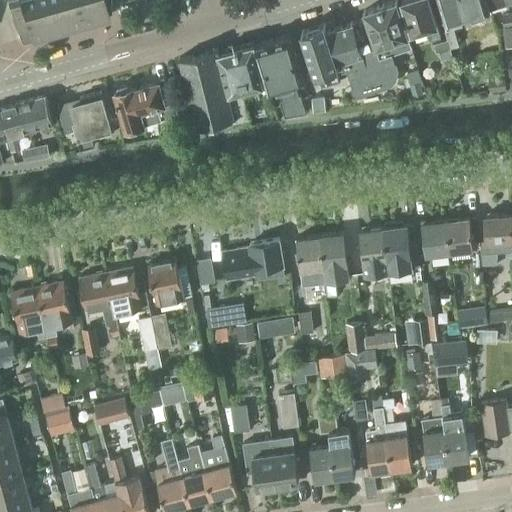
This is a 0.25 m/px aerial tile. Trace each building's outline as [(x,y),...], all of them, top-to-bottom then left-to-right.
[(104,0),(8,0),(20,40),(108,15),(104,0)] [(387,43),(407,36),(408,36),(407,35),(396,0),(394,0),(363,10),(371,35),(375,47),(387,43)] [(430,40),(441,36),(429,0),(402,0),(412,33),(426,28),(430,40)] [(468,19),(470,18),(464,0),(435,0),(436,0),(442,23),(454,19),(455,20),(458,20),(463,20),(468,19)] [(490,5),(487,0),(464,0),(470,18),(475,17),(480,15),(484,12),(487,10),(487,9),(490,8),(490,5)] [(504,26),(511,24),(511,13),(502,15),(504,26)] [(394,64),(391,54),(387,43),(375,47),(371,35),(370,35),(368,36),(367,36),(361,19),(352,22),(352,21),(350,22),(348,23),(340,25),(334,27),(326,30),(325,25),(324,22),(322,23),(322,24),(303,30),(303,29),(301,30),(302,32),(309,53),(315,72),(316,72),(318,71),(322,83),(339,78),(339,77),(339,76),(343,74),(347,73),(347,75),(352,88),(353,92),(358,94),(362,93),(383,86),(385,85),(388,85),(391,81),(394,78),(395,73),(396,69),(394,64)] [(505,46),(511,45),(511,25),(503,27),(505,46)] [(445,30),(448,39),(450,48),(459,45),(454,28),(445,30)] [(304,78),(290,33),(255,44),(269,89),(278,86),(286,84),(294,81),(304,78)] [(449,48),(450,48),(448,39),(434,43),(436,52),(438,51),(441,60),(452,56),(449,48)] [(245,88),(264,83),(254,42),(219,51),(218,51),(237,121),(249,118),(243,94),(246,93),(245,88)] [(218,51),(219,51),(218,48),(179,57),(196,127),(232,117),(234,122),(237,121),(218,51)] [(173,101),(165,104),(158,81),(134,88),(133,87),(127,84),(118,86),(115,92),(114,92),(125,129),(144,124),(162,119),(162,118),(177,114),(173,101)] [(297,91),(294,81),(286,84),(289,94),(297,91)] [(289,94),(286,84),(278,86),(281,96),(289,94)] [(92,131),(110,126),(101,91),(81,96),(82,100),(59,106),(66,132),(67,131),(78,127),(80,135),(78,136),(81,148),(95,144),(92,131)] [(18,102),(26,130),(53,123),(53,121),(57,120),(55,113),(51,114),(45,94),(18,102)] [(300,94),(290,97),(293,106),(303,103),(300,94)] [(325,109),(324,96),(312,97),(313,110),(325,109)] [(293,106),(290,97),(280,100),(283,109),(293,106)] [(17,133),(26,130),(18,102),(1,106),(8,135),(9,135),(13,151),(21,148),(17,133)] [(306,113),(303,103),(293,106),(295,115),(306,113)] [(295,115),(293,106),(283,109),(285,116),(295,115)] [(27,160),(49,155),(47,145),(25,150),(27,160)] [(496,252),(511,251),(509,213),(484,215),(486,239),(480,239),(482,266),(497,265),(496,252)] [(450,250),(473,247),(469,216),(446,218),(450,250)] [(426,253),(450,250),(446,218),(422,221),(426,253)] [(387,258),(410,255),(406,223),(383,226),(387,258)] [(388,270),(387,258),(383,226),(359,229),(364,273),(388,270)] [(348,276),(347,263),(343,231),(321,234),(324,266),(323,266),(325,278),(326,278),(328,295),(336,294),(334,278),(348,276)] [(300,269),(323,266),(324,266),(321,234),(296,237),(300,269)] [(256,279),(285,273),(278,238),(250,243),(250,247),(223,252),(228,279),(244,276),(244,273),(255,271),(256,279)] [(214,254),(200,255),(200,279),(215,279),(214,254)] [(185,264),(177,266),(175,257),(148,262),(154,294),(156,302),(191,295),(185,264)] [(141,307),(139,297),(132,266),(107,271),(115,313),(141,307)] [(115,313),(107,271),(80,277),(86,308),(102,304),(106,325),(108,324),(111,335),(119,334),(115,313)] [(436,311),(438,311),(434,277),(420,279),(425,312),(426,312),(427,318),(429,338),(439,337),(436,311)] [(72,321),(70,311),(64,280),(37,285),(47,335),(57,333),(55,324),(72,321)] [(39,337),(47,335),(37,285),(11,291),(19,332),(37,328),(39,337)] [(486,323),(486,312),(485,305),(458,309),(460,326),(486,323)] [(233,308),(218,311),(221,324),(236,321),(233,308)] [(486,323),(511,319),(511,308),(486,312),(486,323)] [(302,332),(314,331),(311,310),(299,312),(302,332)] [(151,315),(157,346),(171,344),(164,312),(151,315)] [(144,349),(157,346),(151,315),(137,318),(144,349)] [(259,336),(275,333),(272,318),(257,320),(259,336)] [(429,338),(427,318),(405,320),(407,342),(429,340),(429,338)] [(364,335),(362,320),(344,323),(347,351),(365,349),(364,335)] [(238,342),(255,340),(252,322),(235,324),(238,342)] [(94,326),(82,328),(87,352),(99,350),(94,326)] [(375,349),(396,346),(395,331),(364,335),(365,349),(375,348),(375,349)] [(0,391),(3,391),(0,380),(0,362),(17,358),(11,334),(0,337),(0,391)] [(434,342),(436,363),(456,361),(467,359),(465,339),(434,342)] [(377,366),(375,349),(375,348),(365,349),(347,351),(345,351),(345,352),(347,372),(365,370),(365,367),(377,366)] [(347,372),(345,352),(318,356),(321,376),(347,372)] [(408,367),(420,366),(418,353),(406,354),(408,367)] [(305,380),(304,375),(303,360),(291,361),(293,381),(305,380)] [(191,379),(195,397),(213,393),(209,375),(191,379)] [(159,382),(162,401),(186,398),(184,379),(159,382)] [(407,389),(395,391),(397,404),(409,402),(407,389)] [(43,410),(65,405),(62,392),(40,397),(43,410)] [(283,427),(299,425),(295,392),(279,394),(283,427)] [(146,393),(131,397),(135,413),(151,409),(146,393)] [(124,396),(94,404),(99,422),(129,414),(124,396)] [(0,446),(15,443),(7,412),(2,397),(0,397),(0,446)] [(439,398),(448,460),(468,457),(464,424),(463,416),(451,418),(448,397),(439,398)] [(428,462),(448,460),(439,398),(431,399),(433,416),(421,417),(428,462)] [(511,404),(507,406),(506,399),(481,402),(486,434),(511,430),(511,404)] [(234,431),(249,429),(246,403),(230,405),(234,431)] [(405,420),(394,422),(391,405),(383,406),(391,467),(412,465),(405,420)] [(371,470),(391,467),(383,406),(374,407),(377,428),(365,430),(366,438),(371,470)] [(49,434),(75,427),(70,408),(44,415),(49,434)] [(320,433),(329,431),(329,430),(327,414),(317,415),(320,433)] [(355,472),(349,427),(337,429),(329,430),(329,431),(331,443),(335,475),(355,472)] [(190,502),(182,475),(171,436),(159,440),(166,466),(154,470),(165,509),(190,502)] [(272,439),(279,483),(298,480),(292,440),(286,441),(286,437),(272,439)] [(257,486),(279,483),(272,439),(243,443),(247,472),(255,471),(257,486)] [(213,496),(237,489),(223,440),(215,442),(219,456),(203,460),(205,468),(213,496)] [(0,511),(31,503),(15,443),(0,446),(0,511)] [(314,478),(335,475),(331,443),(310,446),(314,478)] [(118,491),(123,511),(149,511),(139,474),(126,477),(120,455),(109,458),(118,491)] [(123,511),(118,491),(107,494),(104,484),(100,485),(94,462),(85,465),(91,486),(98,511),(123,511)] [(190,502),(213,496),(205,468),(182,475),(190,502)] [(98,511),(91,486),(77,490),(71,469),(61,472),(72,511),(98,511)] [(33,511),(31,503),(0,511),(33,511)]
